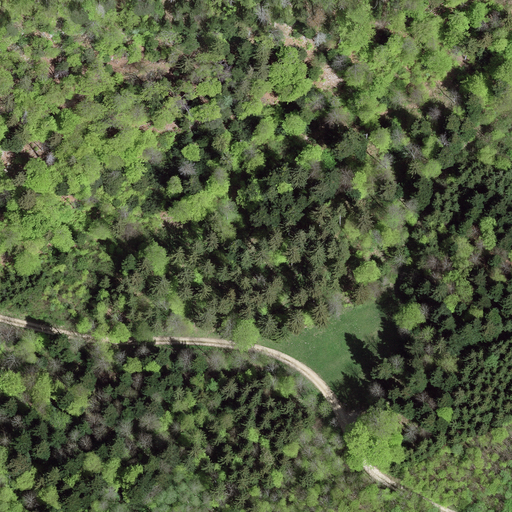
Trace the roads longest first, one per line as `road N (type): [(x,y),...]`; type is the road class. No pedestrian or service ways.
road 1 (track): [(0,317),(88,335),(212,340),(293,361),(323,387),(386,483),(449,511)]
road 2 (track): [(231,343),(394,251),(463,147),(511,106)]
road 3 (track): [(345,422),(446,364),(511,339)]
